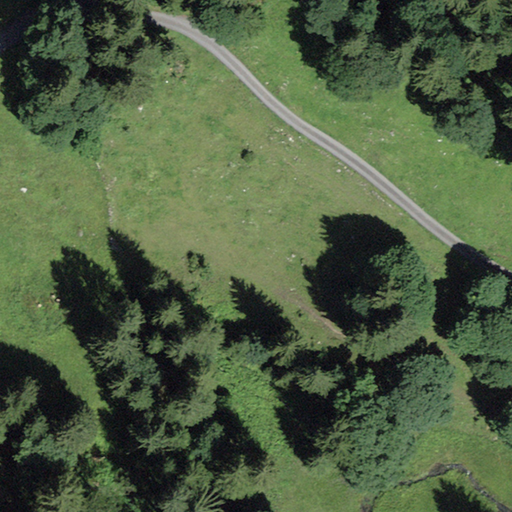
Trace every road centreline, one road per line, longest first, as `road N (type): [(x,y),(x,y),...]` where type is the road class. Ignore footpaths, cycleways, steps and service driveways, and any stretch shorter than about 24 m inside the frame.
road 1 (unclassified): [(0,42),(25,25),(97,11),(191,28),(287,115),(511,277)]
road 2 (track): [(105,230),(157,235),(217,256),(275,282),(363,350),(511,408)]
